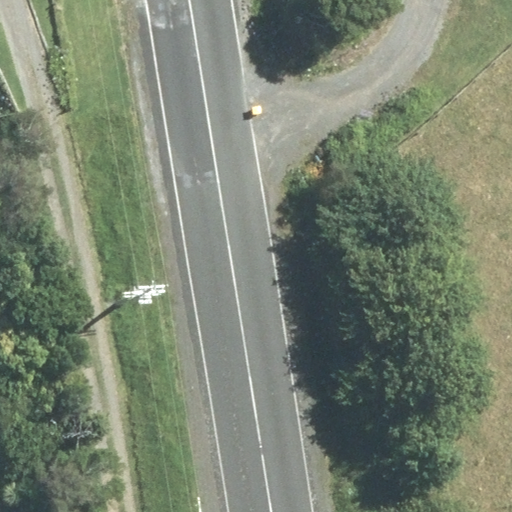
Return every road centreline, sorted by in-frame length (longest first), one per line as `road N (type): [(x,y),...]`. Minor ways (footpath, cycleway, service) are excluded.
road 1 (tertiary): [(191,0),(266,511)]
road 2 (track): [(214,148),(422,53),(418,0)]
